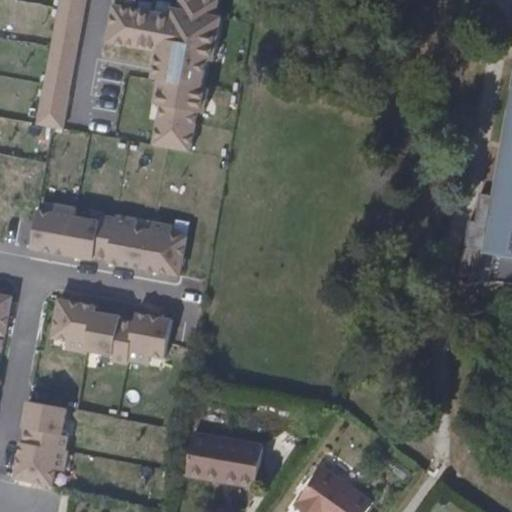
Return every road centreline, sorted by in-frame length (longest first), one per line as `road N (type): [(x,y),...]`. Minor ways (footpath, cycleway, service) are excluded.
road 1 (residential): [(4,454),(36,271)]
road 2 (residential): [(36,271),(192,300)]
road 3 (residential): [(101,0),(78,118)]
